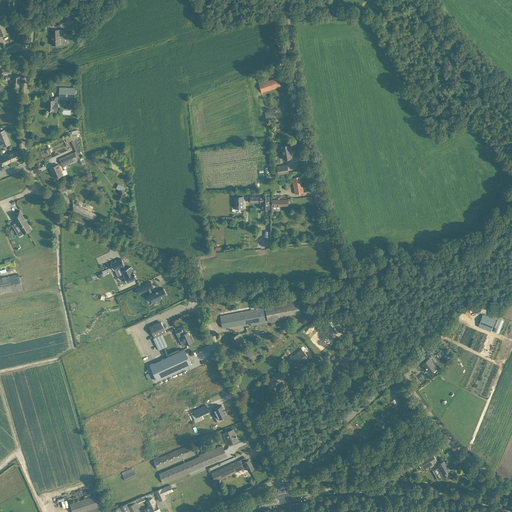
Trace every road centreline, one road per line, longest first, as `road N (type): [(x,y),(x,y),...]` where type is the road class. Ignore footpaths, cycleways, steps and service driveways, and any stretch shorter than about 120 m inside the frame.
road 1 (unclassified): [(286,474),(179,276),(66,216),(34,181),(23,144),(29,45)]
road 2 (unclassified): [(392,375),(319,186),(284,0)]
road 3 (track): [(352,285),(379,283),(485,238),(511,196)]
road 4 (tertiary): [(329,493),(449,497),(511,511)]
road 5 (unclassified): [(511,488),(452,442),(392,375)]
road 6 (track): [(191,295),(349,280)]
road 7 (unclassified): [(286,474),(392,375)]
